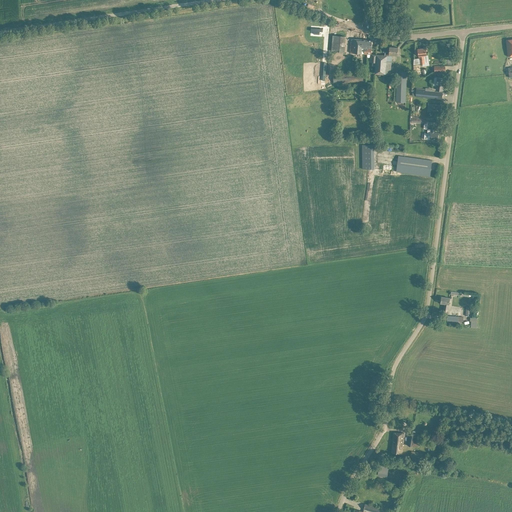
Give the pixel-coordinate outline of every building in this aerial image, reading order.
[(332,50),(345,51),(346,36),(333,35),(332,50)] [(368,48),(367,48),(368,40),(351,39),(350,53),(367,54),(368,48)] [(376,55),(375,73),(383,74),(390,74),(391,64),(392,61),(392,56),(388,56),(388,55),(389,55),(390,54),(398,55),(398,52),(398,47),(390,47),(390,52),(385,52),(385,55),(376,55)] [(415,54),(418,54),(418,57),(419,57),(420,58),(414,59),(414,65),(420,64),(420,63),(425,63),(424,56),(427,55),(426,48),(415,49),(415,54)] [(363,71),(333,73),(334,84),(364,81),(363,71)] [(407,72),(397,71),(396,102),(406,102),(407,72)] [(433,85),(434,86),(436,86),(436,89),(443,90),(444,78),(437,77),(436,77),(434,78),(433,85)] [(413,90),(412,96),(442,99),(443,92),(431,91),(431,88),(426,88),(425,89),(422,88),(422,89),(417,88),(417,90),(413,90)] [(425,134),(424,139),(430,139),(430,138),(433,139),(438,139),(439,133),(435,133),(435,129),(430,129),(428,129),(427,134),(425,134)] [(375,169),(374,144),(362,144),(362,169),(375,169)] [(432,160),(399,156),(396,172),(430,176),(432,160)] [(448,311),(450,298),(442,297),(441,303),(445,304),(444,310),(448,311)] [(462,311),(458,311),(458,314),(452,313),(452,316),(447,315),(447,320),(463,321),(464,316),(461,316),(462,311)] [(404,433),(394,432),(392,452),(401,454),(404,433)] [(417,447),(420,435),(410,433),(407,445),(417,447)] [(410,459),(425,462),(427,454),(411,451),(410,459)] [(387,478),(389,466),(379,464),(377,476),(387,478)]
